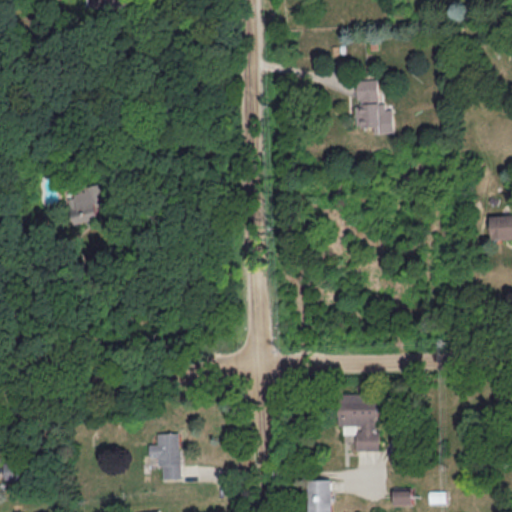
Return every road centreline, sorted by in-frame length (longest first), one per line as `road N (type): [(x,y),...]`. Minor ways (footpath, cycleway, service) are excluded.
road 1 (residential): [(245,0),(265,511)]
road 2 (residential): [(259,368),(0,386)]
road 3 (residential): [(259,368),(511,356)]
